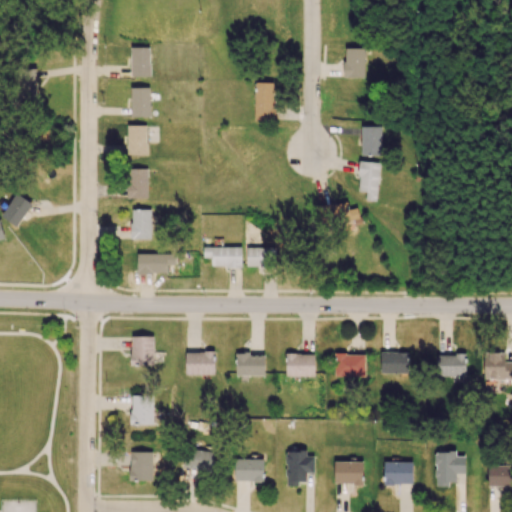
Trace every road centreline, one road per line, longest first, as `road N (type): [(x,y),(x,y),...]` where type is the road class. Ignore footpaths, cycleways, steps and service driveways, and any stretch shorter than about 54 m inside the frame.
road 1 (tertiary): [(511,306),(0,300)]
road 2 (residential): [(93,0),(88,302)]
road 3 (residential): [(85,511),(88,302)]
road 4 (residential): [(313,163),(315,0)]
